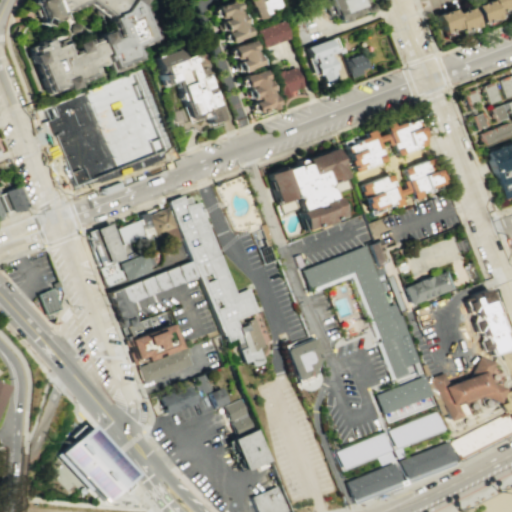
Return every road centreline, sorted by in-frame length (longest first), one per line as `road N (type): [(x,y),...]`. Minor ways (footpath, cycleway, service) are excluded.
road 1 (residential): [(511,302),(426,80)]
road 2 (residential): [(426,80),(205,165)]
road 3 (residential): [(58,222),(131,397),(131,415),(118,430)]
road 4 (residential): [(321,347),(243,152)]
road 5 (residential): [(58,222),(0,77)]
road 6 (secondary): [(0,297),(95,406)]
road 7 (residential): [(171,178),(58,222)]
